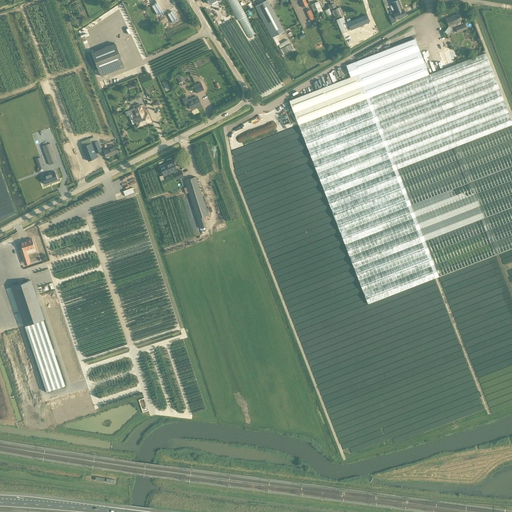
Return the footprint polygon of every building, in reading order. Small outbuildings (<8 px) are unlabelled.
[(228,0),(246,38),(255,34),(238,0),(228,0)] [(274,36),(283,31),(266,0),(258,5),(274,36)] [(340,7),(337,8),(334,3),(333,2),(334,2),(333,0),(328,0),(329,1),(330,1),(330,2),(330,4),(329,5),(331,10),(333,14),(331,15),(333,19),(343,14),(340,7)] [(396,11),(401,9),(401,8),(398,0),(392,2),(395,10),(395,11),(396,11)] [(318,1),(310,5),(314,15),(323,11),(318,1)] [(311,9),(306,11),(310,20),(315,19),(311,9)] [(402,11),(401,9),(396,11),(396,12),(393,13),(392,13),(388,15),(392,23),(396,21),(395,19),(398,18),(406,15),(404,10),(402,11)] [(366,14),(347,22),(350,30),(369,22),(366,14)] [(455,14),(440,20),(442,24),(443,24),(444,26),(456,21),(467,29),(470,24),(459,16),(456,17),(455,14)] [(336,20),(342,33),(346,31),(343,23),(345,22),(343,17),(336,20)] [(298,124),(338,228),(368,304),(511,248),(511,122),(485,53),(458,63),(429,74),(415,38),(346,65),(350,77),(289,101),(298,124)] [(288,39),(278,45),(280,48),(290,43),(288,39)] [(101,76),(124,67),(115,44),(92,53),(101,76)] [(443,51),(448,65),(453,63),(448,49),(443,51)] [(196,93),(200,91),(204,90),(201,82),(193,86),(196,93)] [(198,107),(200,105),(196,96),(187,100),(186,97),(182,98),(186,107),(189,105),(191,109),(192,108),(193,109),(195,108),(195,107),(198,106),(198,107)] [(131,109),(126,112),(127,116),(133,113),(135,119),(134,119),(138,127),(151,121),(147,114),(144,105),(140,106),(140,104),(133,106),(134,108),(131,109)] [(82,147),(88,161),(98,157),(96,153),(102,151),(98,141),(97,141),(96,136),(89,139),(91,143),(82,147)] [(57,162),(50,143),(42,146),(49,165),(57,162)] [(103,150),(106,158),(118,153),(115,145),(103,150)] [(40,157),(35,159),(39,169),(44,167),(40,157)] [(167,166),(160,168),(163,175),(174,171),(174,173),(177,179),(184,176),(181,170),(177,172),(177,170),(176,170),(173,161),(166,164),(167,166)] [(40,174),(36,176),(38,181),(42,180),(44,184),(57,180),(56,177),(60,176),(57,169),(47,172),(48,174),(41,177),(40,174)] [(196,219),(200,229),(206,227),(203,217),(208,215),(196,176),(184,180),(196,219)] [(132,187),(123,191),(125,196),(134,192),(132,187)] [(26,243),(20,245),(22,254),(19,255),(22,267),(28,265),(25,254),(33,251),(30,240),(25,242),(26,243)] [(30,281),(11,287),(23,325),(42,319),(30,281)]
